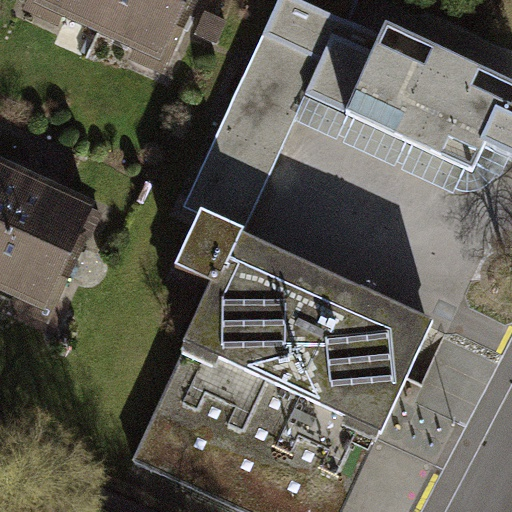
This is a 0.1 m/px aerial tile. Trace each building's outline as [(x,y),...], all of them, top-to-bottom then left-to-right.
[(25,0),(20,11),(81,38),(98,0),(25,0)] [(194,0),(98,0),(81,38),(160,74),(194,0)] [(318,135),(511,218),(511,88),(365,25),(318,135)] [(0,237),(24,184),(0,172),(0,237)] [(96,216),(24,184),(0,237),(0,304),(47,325),(96,216)] [(130,468),(223,511),(346,511),(432,331),(239,240),(130,468)]
